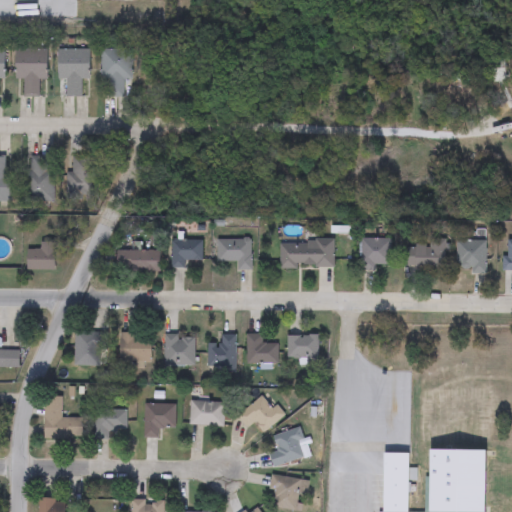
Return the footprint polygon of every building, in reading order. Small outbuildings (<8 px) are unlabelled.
[(16,49),(48,49),(48,79),(39,79),(39,97),(24,97),(24,79),(16,79),(16,49)] [(58,79),(58,49),(90,50),(90,79),(81,79),(81,97),(67,96),(67,80),(58,79)] [(132,80),(125,80),(124,97),(109,96),(109,79),(101,79),(102,49),(133,50),(132,80)] [(56,202),(28,203),(28,156),(48,156),(48,169),(55,169),(56,202)] [(97,201),(69,200),(71,156),(99,157),(97,201)] [(10,202),(0,202),(0,157),(6,157),(6,174),(10,174),(10,202)] [(251,239),(251,271),(237,271),(237,262),(216,262),(216,239),(251,239)] [(391,239),(391,269),(361,269),(361,239),(391,239)] [(446,269),(408,269),(408,246),(430,246),(430,240),(446,240),(446,269)] [(185,261),(185,269),(172,269),(172,241),(202,241),(202,261),(185,261)] [(334,269),(280,269),(280,241),(334,241),(334,269)] [(486,241),(486,273),(457,273),(457,241),(486,241)] [(56,271),(27,271),(27,250),(40,250),(40,242),(56,242),(56,271)] [(161,252),(161,271),(117,271),(117,252),(161,252)] [(91,351),(91,366),(75,366),(75,332),(100,332),(100,351),(91,351)] [(151,362),(120,362),(120,335),(151,335),(151,362)] [(221,343),(221,335),(235,335),(235,368),(207,368),(207,343),(221,343)] [(279,345),(279,364),(246,364),(246,335),(263,335),(263,345),(279,345)] [(194,368),(164,368),(164,336),(194,336),(194,368)] [(318,336),(318,362),(288,362),(288,336),(318,336)] [(0,368),(0,351),(19,351),(19,368),(0,368)] [(247,428),(237,417),(264,394),(283,416),(264,432),(254,422),(247,428)] [(62,418),(83,418),(83,439),(45,439),(45,397),(62,397),(62,418)] [(189,425),(191,402),(224,403),(223,427),(189,425)] [(144,405),(175,405),(175,428),(158,428),(158,438),(144,438),(144,405)] [(96,440),(96,408),(127,408),(127,431),(112,431),(112,440),(96,440)] [(304,441),(299,443),(303,459),(274,467),(270,453),(278,451),(273,436),(301,428),(304,441)] [(488,451),(487,511),(428,511),(430,450),(488,451)] [(409,453),(409,511),(384,511),(384,453),(409,453)] [(306,495),(299,493),(297,504),(300,505),(298,511),(267,505),(273,475),(308,482),(306,495)] [(67,500),(66,511),(38,511),(38,499),(67,500)] [(131,511),(131,501),(163,501),(163,511),(131,511)] [(123,511),(87,511),(87,502),(123,502),(123,511)]
